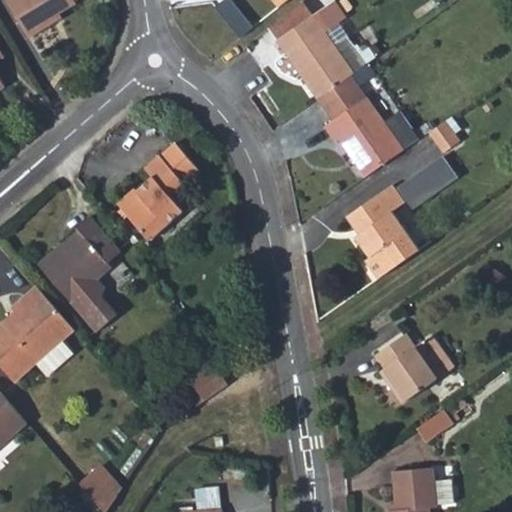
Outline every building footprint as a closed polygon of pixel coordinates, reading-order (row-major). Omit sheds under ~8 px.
[(3,0),(27,38),(53,23),(50,18),(75,5),(74,3),(71,0),(3,0)] [(332,5),(328,0),(305,0),(264,32),(274,47),(332,5)] [(266,0),(275,11),(289,0),(266,0)] [(314,104),(346,82),(352,77),(323,36),(344,21),(332,5),(274,47),(314,104)] [(249,32),(240,19),(227,30),(237,42),(249,32)] [(334,144),(360,182),(398,156),(381,132),(346,82),(314,104),(331,126),(320,135),(330,147),(334,144)] [(381,132),(398,156),(411,147),(393,123),(381,132)] [(129,184),(111,198),(148,242),(182,213),(170,200),(186,186),(184,184),(199,171),(173,140),(159,152),(157,150),(139,164),(147,174),(132,187),(129,184)] [(418,207),(464,177),(449,154),(404,185),(418,207)] [(365,263),(377,281),(418,253),(393,214),(407,204),(395,187),(348,219),(360,236),(355,240),(369,260),(365,263)] [(39,266),(97,335),(115,320),(103,304),(105,290),(98,281),(112,269),(108,265),(122,253),(92,218),(79,229),(83,235),(67,250),(63,246),(39,266)] [(0,358),(16,377),(77,327),(40,282),(15,304),(19,308),(0,323),(0,358)] [(383,367),(394,381),(387,387),(402,409),(454,374),(431,341),(416,349),(403,331),(374,352),(383,367)] [(189,375),(206,400),(227,385),(211,359),(189,375)] [(383,367),(377,372),(387,387),(394,381),(383,367)] [(175,386),(192,409),(206,400),(189,375),(175,386)] [(0,442),(29,418),(0,383),(0,442)] [(449,427),(439,412),(413,430),(423,445),(449,427)] [(110,486),(114,479),(100,463),(94,467),(110,486)] [(80,478),(100,501),(110,486),(94,467),(80,478)] [(398,504),(399,511),(398,511),(432,511),(432,509),(459,505),(455,480),(440,482),(438,469),(394,474),(398,504)] [(121,488),(114,479),(110,486),(117,494),(121,488)] [(200,483),(201,506),(220,504),(218,481),(200,483)] [(117,494),(110,486),(100,501),(108,509),(117,494)]
